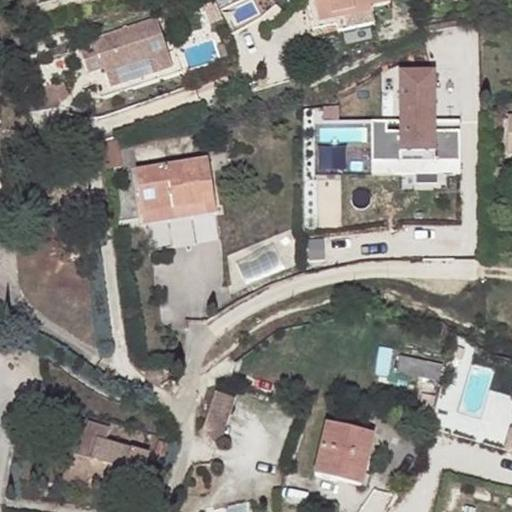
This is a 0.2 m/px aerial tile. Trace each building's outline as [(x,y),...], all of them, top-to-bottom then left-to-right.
[(320,24),(315,0),(308,0),(314,31),(337,27),(338,33),(374,26),(371,13),(320,24)] [(315,0),(320,24),(371,13),(372,13),(371,8),(389,4),(388,0),(315,0)] [(220,7),(200,12),(204,27),(224,23),(220,7)] [(158,17),(96,36),(111,86),(174,68),(168,50),(158,17)] [(462,129),(437,130),(436,68),(399,68),(400,132),(386,132),(386,122),(372,122),(373,174),(462,172),(462,129)] [(59,84),(29,94),(31,112),(63,106),(59,84)] [(144,218),(216,208),(209,163),(137,174),(144,218)] [(216,208),(144,218),(145,228),(218,218),(216,208)] [(396,374),(441,382),(444,364),(399,355),(396,374)] [(203,435),(225,441),(238,398),(216,391),(203,435)] [(79,436),(68,473),(89,479),(139,493),(150,457),(107,445),(111,431),(89,425),(86,438),(79,436)] [(374,437),(330,426),(317,477),(340,483),(342,472),(364,478),(374,437)] [(342,472),(340,483),(362,488),(364,478),(342,472)] [(87,489),(89,479),(68,473),(65,483),(87,489)]
